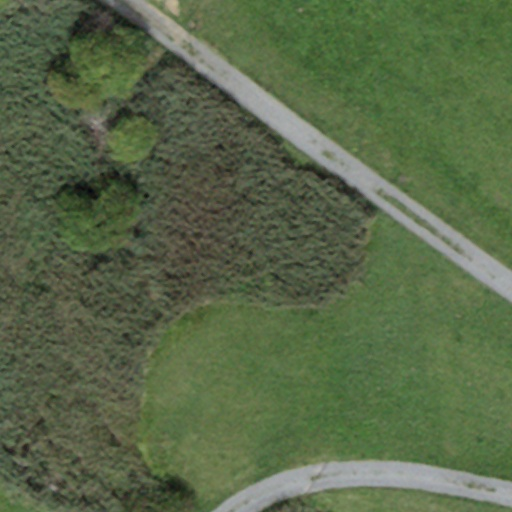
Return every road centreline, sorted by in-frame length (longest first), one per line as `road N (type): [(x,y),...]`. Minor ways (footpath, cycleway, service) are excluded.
road 1 (track): [(511,285),(99,0)]
road 2 (track): [(277,511),(341,481),(511,498)]
